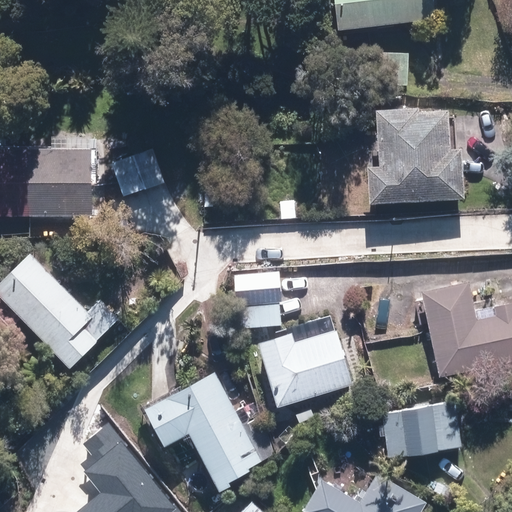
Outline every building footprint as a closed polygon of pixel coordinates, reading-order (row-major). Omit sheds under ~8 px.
[(335,0),(339,30),(435,18),(432,0),(335,0)] [(407,80),(408,54),(377,54),(376,80),(407,80)] [(374,166),(377,204),(470,198),(467,149),(458,149),(455,108),(427,110),(427,107),(382,110),(386,165),(374,166)] [(0,215),(97,215),(98,148),(0,147),(0,215)] [(117,162),(128,196),(166,184),(156,150),(117,162)] [(1,289),(75,366),(101,342),(99,340),(122,318),(104,299),(92,310),(38,253),(1,289)] [(240,275),(245,328),(284,324),(282,303),(285,302),(282,271),(240,275)] [(472,290),(426,298),(440,373),(511,359),(511,312),(477,319),(472,290)] [(264,343),(283,405),(356,383),(339,330),(337,331),(333,316),(277,333),(279,339),(264,343)] [(171,443),(196,430),(224,483),(251,469),(249,465),(260,460),(216,374),(153,407),(171,443)] [(387,414),(394,456),(464,445),(458,402),(387,414)] [(186,511),(112,418),(72,450),(100,485),(73,506),(77,511),(186,511)] [(425,511),(431,503),(382,473),(365,502),(328,480),(308,511),(425,511)] [(269,511),(258,501),(248,511),(269,511)]
